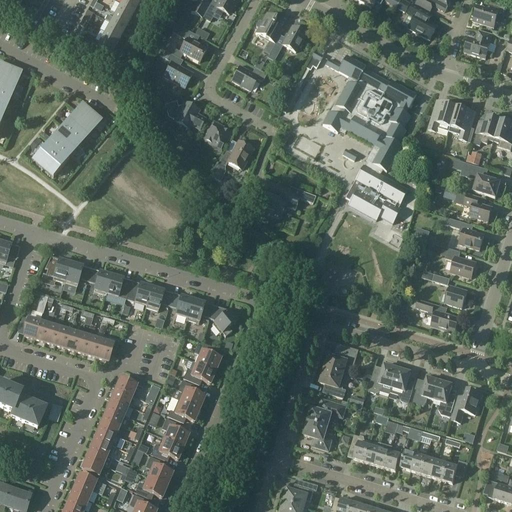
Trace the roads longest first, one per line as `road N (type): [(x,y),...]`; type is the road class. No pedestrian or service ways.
road 1 (residential): [(32,230),(258,302),(182,511)]
road 2 (residential): [(275,459),(319,331),(336,329),(472,369)]
road 3 (residential): [(0,349),(93,382),(42,511)]
road 4 (residential): [(448,511),(275,459)]
road 5 (residential): [(273,132),(210,93),(256,0)]
road 6 (residential): [(472,369),(511,236)]
road 7 (residential): [(444,78),(328,15)]
road 8 (residential): [(0,45),(114,107)]
